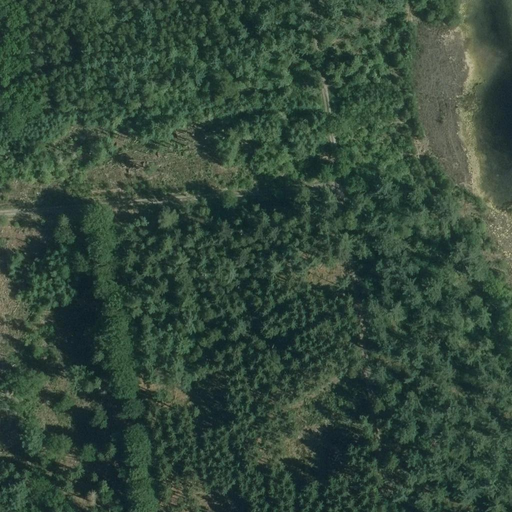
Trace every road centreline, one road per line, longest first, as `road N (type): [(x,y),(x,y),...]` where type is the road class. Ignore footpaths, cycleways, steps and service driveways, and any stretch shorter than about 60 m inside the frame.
road 1 (track): [(417,0),(407,78),(424,165),(457,251),(511,338)]
road 2 (track): [(0,210),(333,184)]
